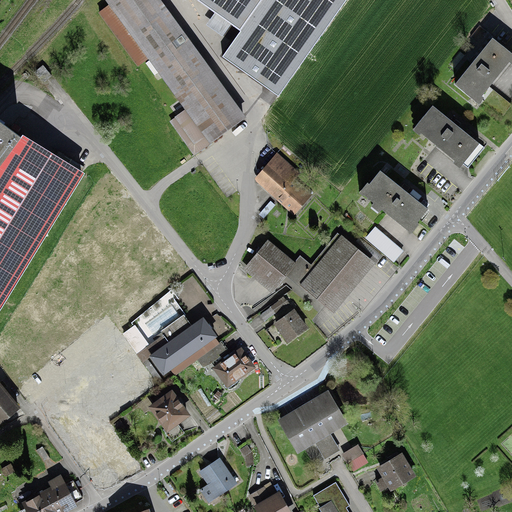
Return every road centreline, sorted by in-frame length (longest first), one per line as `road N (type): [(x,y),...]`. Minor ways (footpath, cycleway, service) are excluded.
road 1 (residential): [(287,387),(213,285),(239,213),(233,158),(256,107),(180,18)]
road 2 (residential): [(287,387),(331,352),(511,147)]
road 3 (residential): [(79,511),(287,387)]
